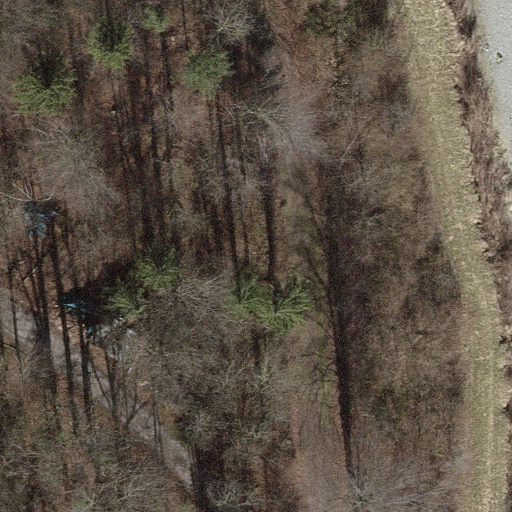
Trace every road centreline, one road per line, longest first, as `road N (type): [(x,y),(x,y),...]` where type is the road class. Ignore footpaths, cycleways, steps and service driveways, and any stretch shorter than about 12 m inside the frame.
road 1 (track): [(305,511),(305,101),(263,0)]
road 2 (track): [(0,309),(150,420),(225,511)]
